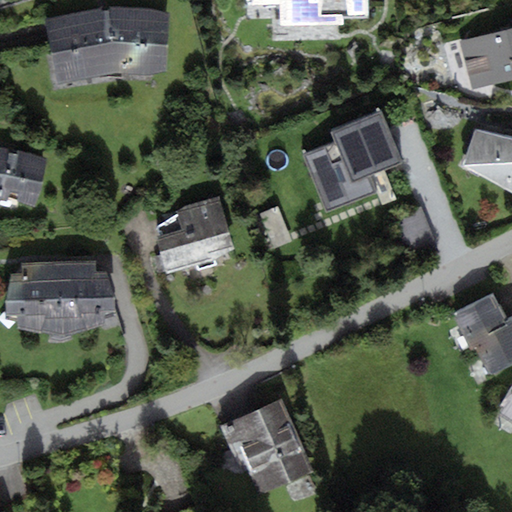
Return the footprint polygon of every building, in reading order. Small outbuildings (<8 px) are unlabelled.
[(251,0),(252,16),(280,16),(283,28),(373,21),(373,0),(251,0)] [(111,8),(42,22),(56,90),(125,77),(174,78),(178,13),(111,8)] [(511,25),(462,38),(477,95),(511,86),(511,25)] [(386,114),(341,133),(346,144),(362,182),(376,178),(407,164),(386,114)] [(511,138),(482,132),(469,170),(511,193),(511,138)] [(362,182),(346,144),(304,159),(327,217),(382,197),(376,178),(362,182)] [(51,158),(0,146),(0,203),(40,212),(51,158)] [(224,194),(158,215),(179,282),(245,261),(224,194)] [(414,238),(432,232),(423,207),(405,214),(414,238)] [(115,261),(16,264),(6,311),(65,342),(125,321),(115,261)] [(511,324),(499,294),(453,314),(482,380),(511,367),(511,324)] [(511,399),(501,414),(511,425),(511,399)] [(287,402),(228,421),(254,502),(313,483),(287,402)]
